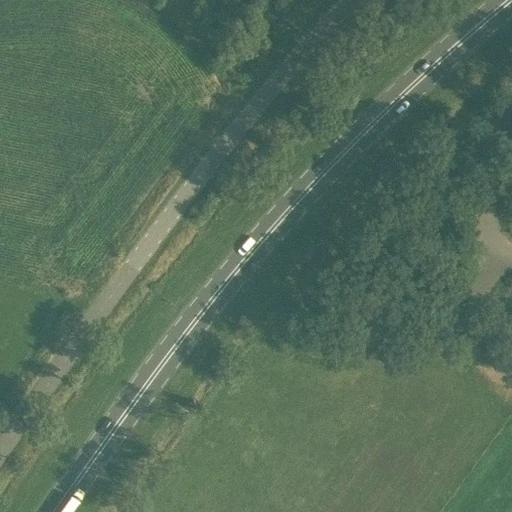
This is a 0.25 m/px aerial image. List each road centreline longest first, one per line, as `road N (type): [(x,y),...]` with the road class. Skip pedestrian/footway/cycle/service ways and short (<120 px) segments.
road 1 (primary): [(55,511),(236,269),(387,108),(510,0)]
road 2 (unclassified): [(0,455),(286,60),(349,0)]
road 3 (unclassified): [(511,131),(501,146),(483,236),(495,265),(511,252)]
